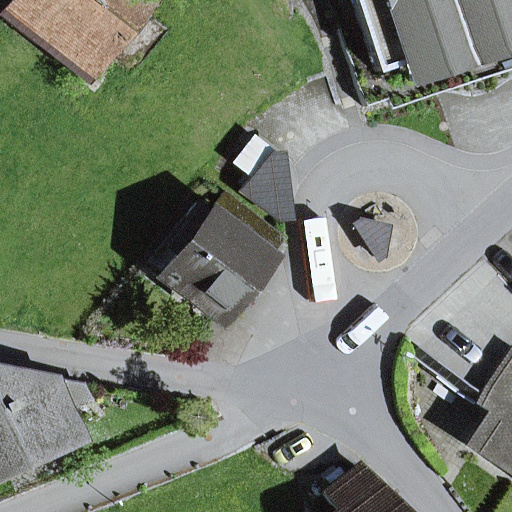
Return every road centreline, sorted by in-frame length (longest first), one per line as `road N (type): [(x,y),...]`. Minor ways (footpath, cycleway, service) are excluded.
road 1 (residential): [(308,400),(0,346)]
road 2 (residential): [(308,400),(30,511)]
road 3 (tertiary): [(511,200),(384,321),(364,372)]
road 4 (tertiary): [(364,372),(373,429),(438,511)]
